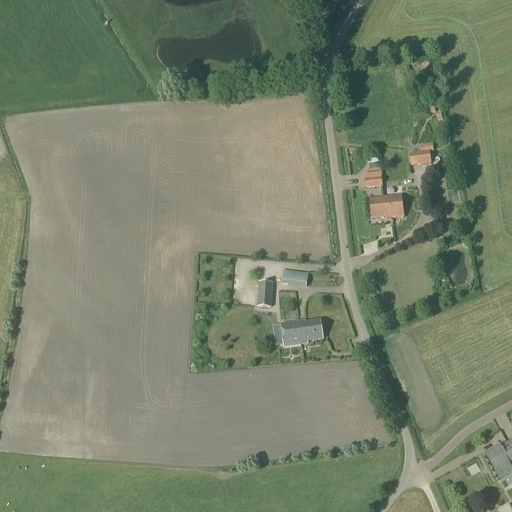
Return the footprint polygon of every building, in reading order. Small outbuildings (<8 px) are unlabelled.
[(411,167),(432,165),(430,152),(434,151),(433,144),(420,146),(421,153),(409,154),(411,167)] [(367,165),(379,164),(379,156),(366,157),(367,165)] [(366,189),(383,188),(381,173),(364,174),(365,180),(366,189)] [(386,220),(404,218),(402,196),(383,198),(384,199),(370,201),(372,220),(385,219),(386,220)] [(379,240),(363,245),(367,258),(383,252),(379,240)] [(310,288),(312,275),(286,271),(284,284),(310,288)] [(270,309),(272,285),(259,284),(257,308),(270,309)] [(299,330),(301,346),(308,345),(308,342),(324,340),(321,321),(305,323),(305,321),(299,322),(299,323),(300,323),(301,329),(299,330)] [(300,323),(299,323),(299,322),(281,324),(284,348),(301,346),(299,330),(301,329),(300,323)] [(500,445),(485,454),(499,479),(511,472),(511,440),(501,447),(500,445)]
